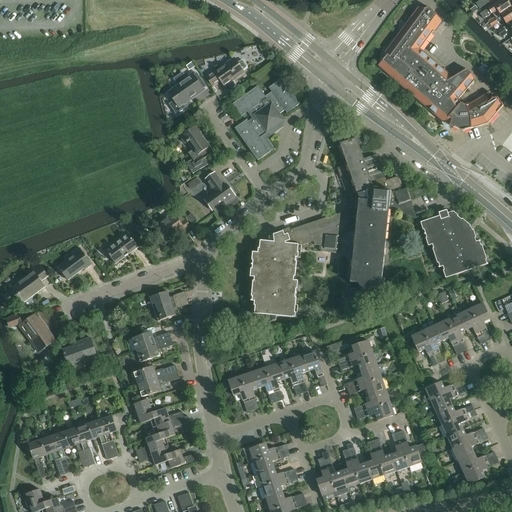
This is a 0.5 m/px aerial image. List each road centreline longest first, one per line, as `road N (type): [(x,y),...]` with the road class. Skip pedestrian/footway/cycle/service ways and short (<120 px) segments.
road 1 (tertiary): [(511,219),(330,71)]
road 2 (residential): [(268,198),(308,170),(330,71)]
road 3 (residential): [(203,259),(66,308)]
road 4 (tertiary): [(224,0),(330,71)]
